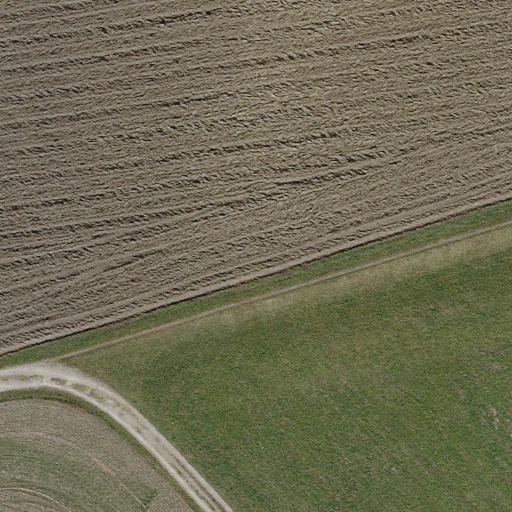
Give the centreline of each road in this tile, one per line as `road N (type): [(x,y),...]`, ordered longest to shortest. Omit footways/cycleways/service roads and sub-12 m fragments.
road 1 (track): [(66,365),(511,230)]
road 2 (track): [(66,365),(127,410),(220,511)]
